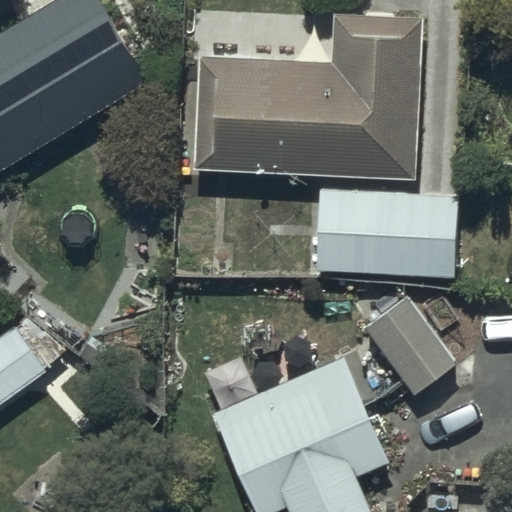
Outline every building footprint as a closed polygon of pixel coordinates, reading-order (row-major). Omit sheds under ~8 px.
[(109,0),(42,0),(0,27),(0,170),(155,71),(109,0)] [(335,56),(206,53),(202,167),(422,173),(427,12),(337,9),(335,56)] [(460,189),(323,185),(321,265),(457,270),(460,189)] [(421,289),(415,293),(368,327),(415,392),(468,354),(421,289)] [(0,404),(48,369),(19,323),(0,336),(0,404)] [(394,459),(349,352),(220,407),(264,511),(278,511),(293,506),(296,511),(378,511),(361,474),(361,473),(394,459)]
